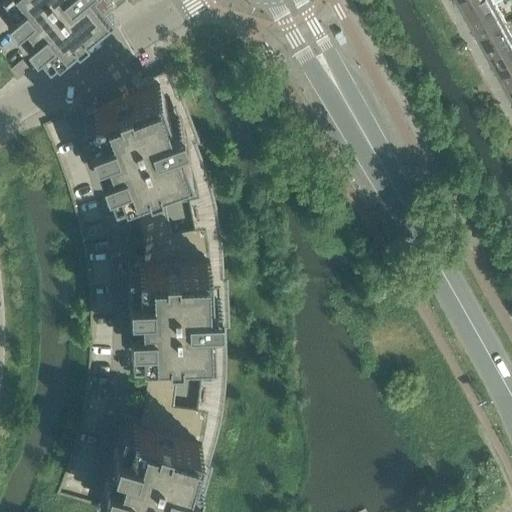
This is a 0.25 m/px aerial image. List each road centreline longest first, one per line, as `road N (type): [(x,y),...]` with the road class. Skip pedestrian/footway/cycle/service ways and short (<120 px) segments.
road 1 (residential): [(60,86),(113,227),(124,303),(121,394),(96,491)]
road 2 (tertiary): [(511,396),(346,102)]
road 3 (residential): [(191,0),(60,86)]
road 4 (tertiary): [(275,0),(346,102)]
